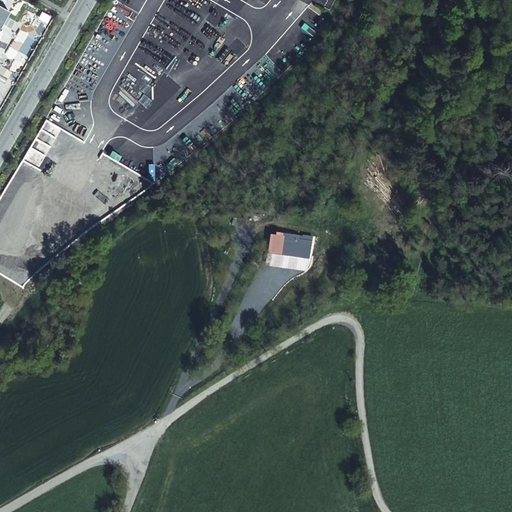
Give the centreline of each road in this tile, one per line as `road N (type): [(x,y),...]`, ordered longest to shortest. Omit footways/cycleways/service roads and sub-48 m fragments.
road 1 (unclassified): [(146,434),(307,328),(345,318),(358,341),(360,410),(386,511)]
road 2 (unknown): [(286,0),(54,182)]
road 3 (tertiary): [(0,152),(87,0)]
road 4 (unclassified): [(146,434),(0,511)]
